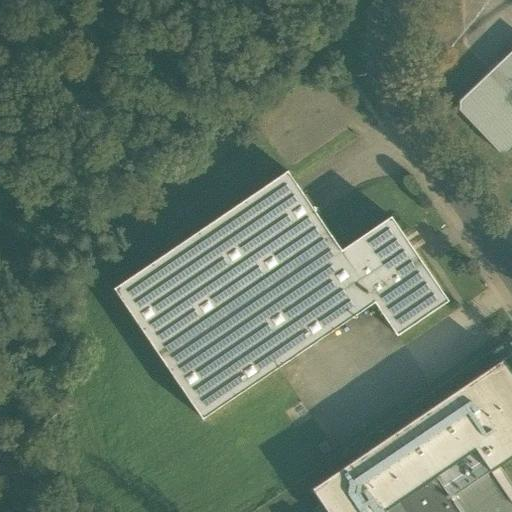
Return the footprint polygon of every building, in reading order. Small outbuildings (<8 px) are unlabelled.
[(511,50),(459,102),(458,111),(499,154),(508,154),(511,149),(511,50)] [(391,217),(341,251),(287,171),(114,289),(202,420),(374,303),(397,336),(448,301),(391,217)] [(311,488),(327,511),(382,511),(394,505),(436,476),(476,449),(491,471),(499,465),(511,457),(511,458),(511,372),(502,358),(311,488)] [(476,449),(436,476),(460,511),(511,511),(511,502),(491,471),(476,449)] [(511,483),(499,465),(491,471),(511,502),(511,483)] [(460,511),(436,476),(394,505),(398,511),(460,511)]
